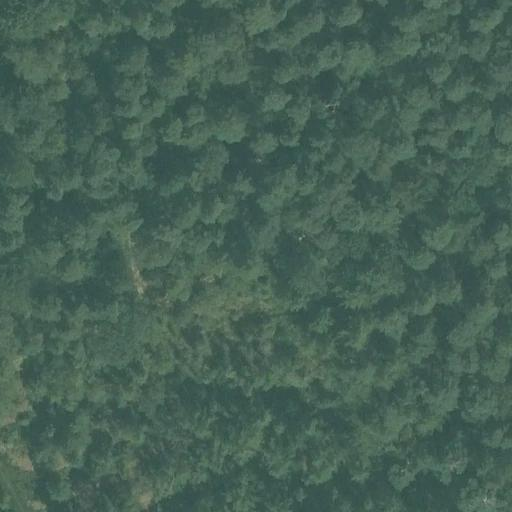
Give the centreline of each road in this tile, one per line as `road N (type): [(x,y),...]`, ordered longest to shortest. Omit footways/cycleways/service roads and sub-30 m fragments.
road 1 (track): [(511,147),(0,369)]
road 2 (track): [(64,0),(135,240),(140,309)]
